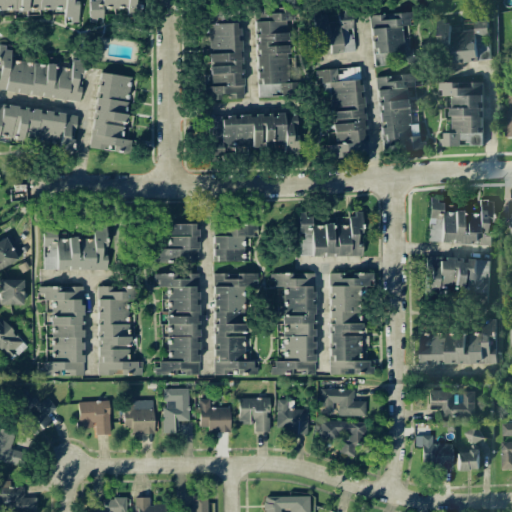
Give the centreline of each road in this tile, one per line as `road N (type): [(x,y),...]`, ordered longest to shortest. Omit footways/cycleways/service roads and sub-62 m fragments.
road 1 (residential): [(511,498),(424,499),(285,465),(75,472)]
road 2 (residential): [(511,169),(270,185),(117,184)]
road 3 (residential): [(395,179),(401,446),(392,494)]
road 4 (residential): [(168,0),(171,184)]
road 5 (residential): [(205,185),(206,368)]
